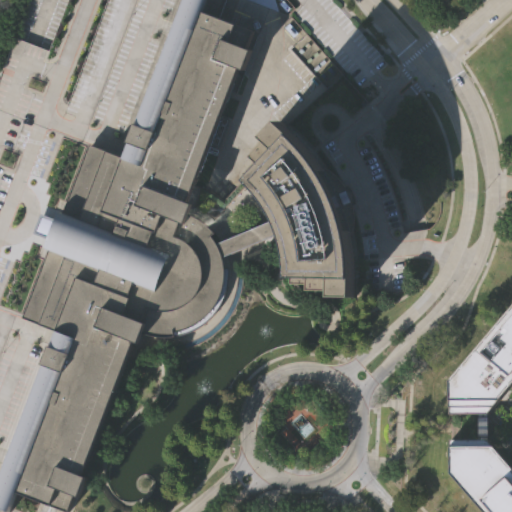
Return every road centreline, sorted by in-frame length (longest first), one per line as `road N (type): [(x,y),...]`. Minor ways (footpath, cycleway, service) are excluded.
road 1 (tertiary): [(356,400),(467,277),(487,236),(493,205),(486,150),(466,91),(441,54)]
road 2 (tertiary): [(426,67),(465,135),(472,183),(465,238),(419,309),(337,380)]
road 3 (tertiary): [(270,471),(318,483),(353,460),(363,431),(348,389)]
road 4 (tertiary): [(348,389),(305,371),(274,381),(250,424),(257,456)]
